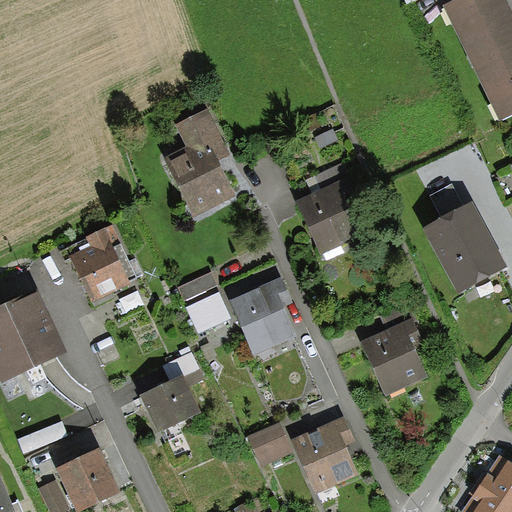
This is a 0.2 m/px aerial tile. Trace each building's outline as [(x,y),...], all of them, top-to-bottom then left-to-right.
[(501,127),(511,121),(511,18),(503,0),(475,0),(445,15),(501,127)] [(194,221),(237,199),(219,164),(231,158),(208,113),(176,129),(187,150),(164,162),(194,221)] [(321,150),(339,142),(334,130),(316,139),(321,150)] [(323,192),(295,204),(320,259),(364,238),(345,198),(355,193),(349,180),(352,179),(345,165),(317,178),(323,192)] [(445,224),(467,212),(452,186),(431,197),(445,224)] [(459,300),(509,273),(474,208),(467,212),(445,224),(424,235),(459,300)] [(65,250),(92,307),(131,288),(130,285),(138,282),(112,227),(65,250)] [(185,302),(218,287),(212,274),(179,289),(185,302)] [(230,306),(254,359),(297,339),(284,310),(293,306),(281,281),(259,291),(260,293),(230,306)] [(199,335),(231,319),(219,294),(187,309),(199,335)] [(0,384),(2,389),(69,359),(41,296),(0,314),(0,384)] [(386,398),(428,380),(415,351),(425,346),(415,324),(418,322),(411,306),(382,319),(389,334),(362,346),(386,398)] [(200,347),(215,372),(224,366),(210,341),(200,347)] [(140,401),(159,440),(202,419),(187,387),(190,388),(205,380),(192,353),(163,367),(172,386),(140,401)] [(316,497),(359,477),(346,449),(356,444),(345,420),(291,445),(316,497)] [(248,440),(261,470),(294,455),(281,425),(248,440)] [(56,474),(74,511),(92,511),(122,498),(100,452),(56,474)] [(511,511),(511,466),(499,458),(464,511),(511,511)] [(0,511),(23,511),(20,503),(13,506),(1,480),(0,480),(0,511)] [(49,511),(69,511),(70,511),(56,482),(39,490),(49,511)] [(235,511),(257,511),(262,510),(256,497),(234,508),(235,511)]
